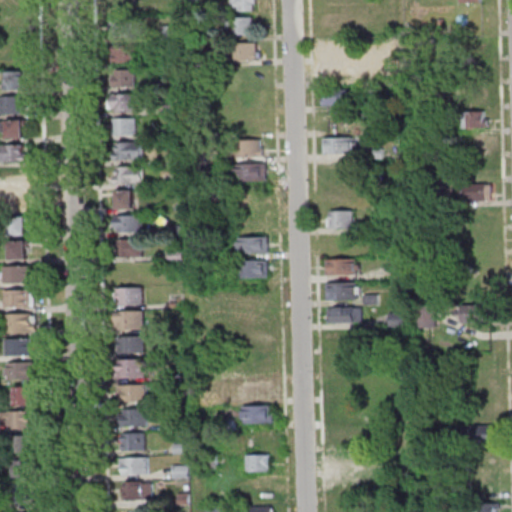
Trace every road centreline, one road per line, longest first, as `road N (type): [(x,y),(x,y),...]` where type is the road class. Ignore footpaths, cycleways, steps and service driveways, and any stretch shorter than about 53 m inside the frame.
road 1 (residential): [(79,511),(65,0)]
road 2 (residential): [(303,511),(289,0)]
